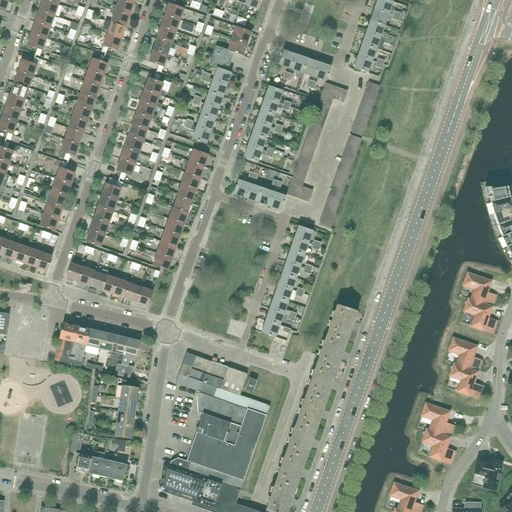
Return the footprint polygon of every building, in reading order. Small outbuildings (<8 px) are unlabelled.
[(0,0),(0,10),(5,12),(9,0),(8,0),(0,0)] [(54,16),(58,4),(45,0),(43,0),(40,11),(54,16)] [(129,16),(133,5),(119,0),(115,11),(129,16)] [(262,0),(248,0),(247,6),(259,10),(262,0)] [(388,14),(392,2),(386,0),(377,0),(375,9),(388,14)] [(427,146),(470,0),(448,0),(407,140),(427,146)] [(179,21),(183,9),(169,4),(165,16),(179,21)] [(384,26),(388,14),(375,9),(370,21),(384,26)] [(50,28),(54,16),(40,11),(36,23),(50,28)] [(125,28),(129,16),(115,11),(111,23),(125,28)] [(175,32),(179,21),(165,16),(161,28),(175,32)] [(202,29),(205,21),(202,20),(201,23),(198,22),(196,27),(202,29)] [(380,38),(384,26),(370,21),(366,33),(380,38)] [(50,40),(52,36),(48,34),(50,28),(36,23),(32,34),(46,39),(50,40)] [(121,39),(125,28),(111,23),(107,34),(121,39)] [(179,34),(175,32),(161,28),(157,39),(171,44),(174,36),(178,38),(179,34)] [(247,44),(251,33),(237,28),(233,39),(247,44)] [(376,49),(380,38),(366,33),(362,45),(376,49)] [(42,51),(46,39),(32,34),(28,46),(37,49),(35,55),(39,57),(41,51),(42,51)] [(117,51),(121,39),(107,34),(103,46),(103,47),(101,53),(106,54),(108,48),(117,51)] [(167,56),(171,44),(157,39),(153,51),(167,56)] [(242,56),(247,44),(233,39),(228,51),(233,53),(242,56)] [(372,61),(376,49),(362,45),(358,56),(372,61)] [(233,53),(228,51),(217,47),(214,56),(230,62),(233,53)] [(172,57),(167,56),(153,51),(149,63),(159,66),(157,72),(161,73),(163,67),(163,68),(166,60),(170,62),(172,57)] [(295,55),(283,51),(278,65),(290,69),(295,55)] [(103,63),(105,57),(100,55),(98,61),(93,59),(89,71),(103,76),(107,64),(103,63)] [(302,73),(307,59),(295,55),(290,69),(302,73)] [(226,72),(230,62),(214,56),(210,66),(217,69),(226,72)] [(368,73),(372,61),(358,56),(354,69),(368,73)] [(42,67),(44,62),(34,58),(32,64),(23,61),(18,72),(33,77),(37,66),(42,67)] [(314,77),(319,63),(307,59),(302,73),(314,77)] [(326,81),(331,68),(319,63),(314,77),(326,81)] [(231,73),(226,72),(217,69),(213,80),(227,85),(231,73)] [(99,87),(103,76),(89,71),(85,83),(99,87)] [(29,89),(33,77),(18,72),(14,84),(29,89)] [(158,82),(159,78),(155,76),(154,80),(149,79),(145,91),(159,96),(163,97),(165,92),(161,91),(163,84),(158,82)] [(213,80),(209,79),(202,76),(200,81),(212,85),(209,92),(223,97),(227,85),(213,80)] [(95,99),(99,87),(85,83),(81,94),(95,99)] [(380,87),(379,87),(368,83),(366,89),(378,93),(380,87)] [(25,100),(29,89),(14,84),(10,95),(25,100)] [(55,93),(57,86),(51,84),(49,91),(55,93)] [(327,97),(331,86),(325,84),(321,95),(327,97)] [(333,99),(337,88),(331,86),(327,97),(333,99)] [(282,91),(270,87),(269,87),(265,99),(278,103),(282,91)] [(338,101),(342,89),(337,88),(333,99),(338,101)] [(344,103),(348,91),(342,89),(338,101),(344,103)] [(376,98),(378,93),(366,89),(364,94),(376,98)] [(155,107),(159,96),(145,91),(141,102),(155,107)] [(219,109),(223,97),(209,92),(205,104),(219,109)] [(91,110),(95,99),(81,94),(77,106),(91,110)] [(374,104),(376,98),(364,94),(362,100),(374,104)] [(21,112),(25,100),(10,95),(6,107),(21,112)] [(333,99),(327,97),(321,95),(320,101),(331,105),(333,99)] [(274,115),(278,103),(265,99),(260,110),(274,115)] [(372,109),(374,104),(362,100),(360,105),(372,109)] [(329,110),(331,105),(320,101),(318,106),(329,110)] [(151,119),(155,107),(141,102),(137,114),(151,119)] [(214,121),(219,109),(205,104),(201,116),(214,121)] [(370,115),(372,109),(360,105),(358,111),(370,115)] [(87,122),(91,110),(77,106),(73,117),(87,122)] [(327,116),(329,110),(318,106),(316,112),(327,116)] [(16,123),(21,112),(6,107),(2,118),(16,123)] [(270,127),(274,115),(260,110),(256,122),(270,127)] [(368,120),(370,115),(358,111),(357,116),(368,120)] [(325,121),(327,116),(316,112),(314,117),(325,121)] [(147,130),(151,119),(137,114),(133,125),(147,130)] [(210,133),(214,121),(201,116),(196,128),(210,133)] [(366,126),(368,120),(357,116),(355,122),(366,126)] [(83,134),(87,122),(73,117),(69,129),(83,134)] [(323,127),(325,121),(314,117),(312,123),(323,127)] [(12,135),(16,123),(2,118),(0,124),(0,131),(8,134),(6,139),(18,144),(20,138),(12,135)] [(266,139),(270,127),(256,122),(252,134),(266,139)] [(364,131),(366,126),(355,122),(353,127),(364,131)] [(322,132),(323,127),(312,123),(310,128),(322,132)] [(143,142),(147,130),(133,125),(129,137),(143,142)] [(362,137),(364,131),(353,127),(351,133),(362,137)] [(206,145),(210,133),(196,128),(192,140),(206,145)] [(320,138),(322,132),(310,128),(308,134),(320,138)] [(79,145),(83,134),(69,129),(65,140),(79,145)] [(262,151),(266,139),(252,134),(248,146),(262,151)] [(318,143),(320,138),(308,134),(306,139),(318,143)] [(359,145),(361,140),(350,136),(348,141),(359,145)] [(139,153),(143,142),(129,137),(125,148),(139,153)] [(316,149),(318,143),(306,139),(304,145),(316,149)] [(75,157),(79,145),(65,140),(61,152),(66,154),(65,157),(59,155),(58,158),(68,161),(70,155),(75,157)] [(357,151),(359,145),(348,141),(346,147),(357,151)] [(15,153),(17,147),(5,142),(3,148),(0,147),(0,160),(9,164),(13,152),(15,153)] [(314,154),(316,149),(304,145),(302,150),(314,154)] [(257,163),(262,151),(248,146),(244,158),(257,163)] [(356,156),(357,151),(346,147),(344,152),(356,156)] [(135,165),(139,153),(125,148),(121,160),(135,165)] [(204,167),(208,155),(194,150),(190,162),(204,167)] [(312,160),(314,154),(302,150),(300,156),(312,160)] [(354,162),(356,156),(344,152),(342,158),(354,162)] [(310,165),(312,160),(300,156),(298,161),(310,165)] [(352,167),(354,162),(342,158),(340,163),(352,167)] [(0,173),(5,175),(9,164),(0,160),(0,173)] [(65,170),(67,164),(56,160),(54,166),(61,168),(56,180),(70,185),(75,173),(65,170)] [(131,177),(135,165),(121,160),(117,172),(121,173),(119,179),(124,180),(126,175),(131,177)] [(308,171),(310,165),(298,161),(296,167),(308,171)] [(200,179),(204,167),(190,162),(186,174),(200,179)] [(350,173),(352,167),(340,163),(338,169),(350,173)] [(306,176),(308,171),(296,167),(294,172),(306,176)] [(348,178),(350,173),(338,169),(336,174),(348,178)] [(304,182),(306,176),(294,172),(292,178),(304,182)] [(196,190),(200,179),(186,174),(182,185),(196,190)] [(346,184),(348,178),(336,174),(334,180),(346,184)] [(158,186),(161,178),(155,176),(152,184),(158,186)] [(302,188),(302,187),(304,182),(292,178),(290,184),(296,186),(302,188)] [(66,197),(70,185),(56,180),(52,192),(66,197)] [(344,189),(346,184),(334,180),(332,185),(344,189)] [(245,199),(250,185),(238,181),(233,195),(245,199)] [(121,189),(123,183),(118,182),(116,188),(107,184),(102,196),(117,201),(121,189)] [(292,197),(296,186),(290,184),(286,195),(292,197)] [(192,202),(196,190),(182,185),(178,197),(192,202)] [(257,203),(261,189),(250,185),(245,199),(257,203)] [(342,195),(344,189),(332,185),(331,191),(342,195)] [(298,199),(302,188),(296,186),(292,197),(298,199)] [(303,201),(307,189),(302,187),(302,188),(298,199),(303,201)] [(510,198),(509,191),(508,187),(496,189),(495,188),(485,188),(487,198),(490,198),(490,203),(510,198)] [(268,207),(273,193),(261,189),(257,203),(268,207)] [(309,203),(313,191),(307,189),(303,201),(309,203)] [(153,201),(156,193),(150,191),(147,199),(153,201)] [(340,200),(342,195),(331,191),(329,196),(340,200)] [(62,208),(66,197),(52,192),(48,203),(62,208)] [(281,211),(286,197),(273,193),(268,207),(281,211)] [(113,213),(117,201),(102,196),(98,208),(113,213)] [(338,206),(340,200),(329,196),(327,202),(338,206)] [(188,213),(192,202),(178,197),(174,208),(188,213)] [(511,208),(511,204),(510,198),(490,203),(494,214),(511,208)] [(336,211),(338,206),(327,202),(325,207),(336,211)] [(58,220),(62,208),(48,203),(44,215),(58,220)] [(24,212),(26,208),(20,206),(18,210),(17,210),(15,218),(26,222),(28,214),(24,212)] [(335,217),(336,211),(325,207),(323,213),(335,217)] [(109,224),(113,213),(98,208),(94,219),(109,224)] [(184,225),(188,213),(174,208),(169,220),(184,225)] [(511,220),(511,208),(494,214),(497,226),(511,220)] [(333,222),(335,217),(323,213),(321,218),(333,222)] [(54,232),(58,220),(44,215),(40,227),(53,231),(54,232)] [(331,228),(333,222),(321,218),(319,224),(331,228)] [(105,236),(109,224),(94,219),(90,231),(105,236)] [(180,236),(184,225),(169,220),(166,231),(180,236)] [(511,232),(511,220),(497,226),(502,237),(511,232)] [(308,243),(313,231),(299,226),(294,239),(302,241),(308,243)] [(100,248),(105,236),(90,231),(86,243),(100,248)] [(175,248),(180,236),(166,231),(161,243),(175,248)] [(511,245),(511,232),(502,237),(507,248),(511,245)] [(308,243),(302,241),(294,239),(290,250),(297,253),(304,255),(308,243)] [(12,259),(17,245),(5,241),(0,255),(12,259)] [(171,259),(175,248),(161,243),(157,254),(171,259)] [(23,263),(28,249),(17,245),(12,259),(23,263)] [(35,267),(40,253),(28,249),(23,263),(35,267)] [(304,255),(297,253),(290,250),(286,262),(293,265),(300,267),(304,255)] [(47,271),(52,257),(40,253),(35,267),(47,271)] [(167,271),(171,259),(157,254),(155,260),(153,266),(167,271)] [(300,267),(293,265),(286,262),(282,274),(289,276),(296,279),(300,267)] [(78,282),(83,268),(71,264),(66,278),(78,282)] [(90,286),(95,272),(96,268),(92,266),(90,271),(83,268),(78,282),(90,286)] [(101,290),(106,276),(95,272),(90,286),(101,290)] [(296,279),(289,276),(282,274),(278,286),(285,288),(292,291),(296,279)] [(471,300),(491,308),(495,296),(487,293),(491,282),(467,274),(463,286),(474,290),(471,300)] [(113,294),(118,280),(106,276),(101,290),(113,294)] [(124,298),(129,284),(118,280),(113,294),(124,298)] [(136,302),(141,288),(129,284),(124,298),(136,302)] [(292,291),(285,288),(278,286),(274,297),(281,300),(288,302),(292,291)] [(148,307),(153,292),(141,288),(136,302),(148,307)] [(288,302),(281,300),(274,297),(270,309),(277,312),(284,314),(288,302)] [(471,327),(492,334),(496,321),(487,318),(491,308),(471,300),(468,299),(464,312),(475,316),(471,327)] [(357,312),(356,312),(348,309),(338,305),(327,335),(337,338),(347,342),(357,312)] [(284,314),(277,312),(270,309),(266,321),(273,324),(280,326),(284,314)] [(280,326),(273,324),(266,321),(261,333),(275,338),(278,330),(289,334),(291,330),(280,326)] [(69,358),(76,327),(64,324),(63,323),(55,355),(69,358)] [(89,330),(76,327),(69,358),(55,355),(54,361),(81,367),(86,346),(90,330),(89,330)] [(99,349),(103,333),(90,330),(86,346),(99,349)] [(111,352),(115,336),(103,333),(99,349),(111,352)] [(347,342),(337,338),(327,335),(317,364),(327,367),(337,371),(347,342)] [(123,355),(127,339),(115,336),(111,352),(123,355)] [(457,365),(477,373),(481,361),(473,358),(476,347),(453,338),(449,351),(460,355),(457,365)] [(138,348),(140,342),(127,339),(123,355),(121,365),(128,366),(131,357),(136,358),(138,348)] [(140,342),(138,348),(149,351),(150,344),(140,342)] [(196,357),(186,353),(184,359),(194,363),(196,357)] [(189,378),(197,381),(204,359),(196,357),(194,363),(192,368),(190,373),(189,378)] [(194,363),(184,359),(182,365),(192,368),(194,363)] [(204,384),(212,362),(204,359),(197,381),(204,384)] [(221,389),(228,368),(212,362),(204,384),(217,388),(221,389)] [(337,371),(327,367),(317,364),(307,393),(318,397),(327,400),(337,371)] [(477,373),(457,365),(454,364),(450,377),(461,381),(457,392),(478,399),(482,387),(473,383),(477,373)] [(192,368),(182,365),(180,370),(190,373),(192,368)] [(247,374),(228,368),(221,389),(240,396),(247,374)] [(130,379),(132,372),(120,370),(118,376),(130,379)] [(189,378),(190,373),(180,370),(179,375),(189,378)] [(197,381),(189,378),(179,375),(176,384),(213,397),(217,388),(204,384),(197,381)] [(246,389),(253,392),(256,381),(250,379),(246,389)] [(137,401),(138,388),(122,386),(120,399),(137,401)] [(270,407),(240,396),(221,389),(217,388),(213,397),(213,398),(199,392),(197,397),(198,413),(203,414),(198,428),(196,427),(195,432),(196,433),(183,471),(240,491),(240,489),(266,416),(270,407)] [(327,400),(318,397),(307,393),(300,414),(297,422),(307,426),(316,429),(327,400)] [(135,414),(137,401),(120,399),(118,411),(135,414)] [(429,431),(450,438),(454,426),(445,423),(449,412),(425,404),(421,416),(433,420),(429,431)] [(133,426),(135,414),(118,411),(117,424),(133,426)] [(316,429),(307,426),(297,422),(289,444),(287,452),(297,455),(306,459),(316,429)] [(131,440),(133,426),(117,424),(115,438),(131,440)] [(450,465),(455,452),(446,449),(450,438),(429,431),(426,430),(422,442),(433,446),(429,457),(450,465)] [(76,453),(78,441),(73,440),(70,452),(76,453)] [(120,441),(118,451),(124,453),(125,446),(126,442),(120,441)] [(88,474),(93,451),(87,450),(86,456),(80,454),(76,471),(88,474)] [(97,458),(99,453),(93,451),(88,474),(100,476),(104,460),(97,458)] [(306,459),(297,455),(287,452),(284,459),(279,473),(276,481),(286,485),(296,488),(306,459)] [(111,479),(115,462),(104,460),(100,476),(111,479)] [(477,461),(475,472),(471,485),(495,491),(502,464),(490,461),(489,464),(477,461)] [(123,482),(127,465),(115,462),(111,479),(123,482)] [(258,511),(235,504),(240,491),(164,464),(160,490),(221,511),(258,511)] [(287,511),(296,488),(286,485),(276,481),(274,489),(266,510),(270,511),(287,511)] [(417,492),(394,484),(390,496),(401,500),(398,510),(402,511),(420,511),(422,506),(414,503),(417,492)] [(511,511),(511,491),(499,507),(504,511),(511,511)] [(480,511),(481,503),(464,503),(464,510),(452,510),(452,511),(480,511)]
